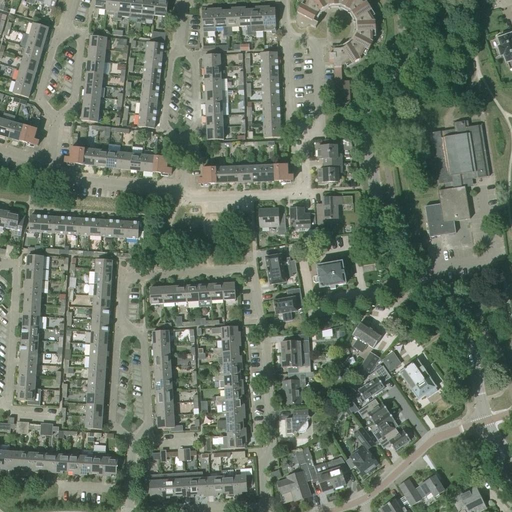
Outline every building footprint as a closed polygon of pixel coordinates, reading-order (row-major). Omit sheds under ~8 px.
[(48,0),(52,1),(49,10),(53,11),(56,2),(57,0),(48,0)] [(106,11),(107,0),(94,0),(94,9),(94,10),(93,19),(97,19),(98,10),(106,11)] [(107,0),(106,11),(106,15),(113,16),(113,21),(117,21),(119,0),(107,0)] [(119,0),(117,21),(121,22),(122,17),(129,18),(131,0),(119,0)] [(131,0),(129,18),(137,19),(137,23),(141,24),(143,0),(131,0)] [(143,0),(141,24),(145,24),(146,20),(153,21),(154,16),(155,0),(143,0)] [(156,0),(155,0),(154,16),(162,17),(161,26),(165,26),(166,17),(168,1),(163,1),(162,0),(157,0),(158,0),(156,0)] [(334,63),(336,94),(336,109),(350,108),(349,81),(342,82),(341,68),(342,67),(350,61),(353,65),(361,59),(360,58),(365,49),(369,51),(373,43),(372,42),(371,31),(376,31),(375,21),(374,22),(368,13),(372,11),(367,2),(365,3),(359,0),(309,0),(305,7),(302,5),(297,14),(313,22),(310,27),(311,27),(315,29),(318,24),(316,23),(315,23),(313,22),(318,14),(319,12),(327,7),(330,6),(339,5),(341,6),(350,10),(352,12),(356,20),(357,23),(358,32),(357,34),(353,42),(351,44),(343,49),(341,50),(340,50),(338,50),(337,46),(337,50),(331,51),(331,55),(329,55),(330,63),(334,63)] [(265,10),(263,10),(263,32),(271,32),(271,35),(276,35),(275,26),(276,26),(275,9),(270,10),(269,7),(264,8),(265,10)] [(255,10),(250,11),(252,36),(256,36),(256,33),(263,32),(263,10),(260,10),(260,8),(256,8),(255,8),(255,10)] [(239,27),(239,11),(236,11),(236,9),(231,9),(231,11),(227,12),(228,37),(232,37),(231,28),(239,27)] [(252,36),(250,11),(246,11),(246,9),(241,9),(241,11),(239,11),(239,27),(247,27),(247,36),(252,36)] [(215,32),(214,12),(212,12),(212,10),(207,10),(208,12),(202,13),(203,29),(204,38),(208,38),(208,33),(215,32)] [(228,37),(227,12),(222,12),(221,10),(217,10),(217,12),(214,12),(215,32),(216,32),(215,28),(223,28),(223,37),(228,37)] [(313,22),(297,14),(295,18),(296,23),(298,28),(301,30),(305,28),(308,27),(310,27),(313,22)] [(30,36),(45,40),(48,30),(48,29),(33,24),(30,36)] [(509,32),(500,35),(501,38),(498,39),(501,46),(498,47),(501,56),(504,55),(506,62),(507,62),(508,66),(511,65),(511,34),(510,35),(509,32)] [(30,36),(26,48),(42,52),(45,40),(30,36)] [(89,49),(105,51),(107,39),(91,37),(89,49)] [(147,43),(146,55),(162,57),(163,45),(147,43)] [(26,48),(23,59),(39,64),(42,52),(26,48)] [(105,51),(89,49),(88,61),(104,63),(105,51)] [(261,66),(277,66),(277,53),(261,54),(261,66)] [(146,55),(145,67),(161,69),(162,57),(146,55)] [(204,69),(220,68),(220,56),(204,56),(204,69)] [(39,64),(23,59),(20,71),(35,75),(39,64)] [(104,63),(88,61),(87,73),(103,75),(104,63)] [(277,66),(261,66),(262,78),(278,78),(277,66)] [(145,67),(143,79),(159,81),(161,69),(145,67)] [(220,68),(204,69),(205,81),(221,80),(220,68)] [(35,75),(20,71),(16,82),(32,87),(35,75)] [(87,73),(85,85),(102,87),(103,75),(87,73)] [(278,90),(278,78),(262,78),(262,90),(278,90)] [(143,79),(142,91),(158,93),(159,81),(143,79)] [(221,80),(205,81),(205,93),(221,92),(221,80)] [(32,87),(16,82),(13,94),(29,99),(32,87)] [(102,87),(85,85),(84,97),(100,99),(102,87)] [(279,102),(278,90),(262,90),(263,102),(279,102)] [(158,93),(142,91),(141,103),(157,105),(158,93)] [(221,92),(205,93),(206,105),(222,104),(221,92)] [(84,97),(83,109),(99,111),(100,99),(84,97)] [(279,102),(263,102),(263,114),(279,114),(279,102)] [(141,103),(139,115),(155,117),(157,105),(141,103)] [(222,116),(222,104),(206,105),(206,116),(222,116)] [(99,111),(83,109),(81,121),(98,123),(99,111)] [(5,113),(4,118),(15,121),(16,116),(5,113)] [(280,126),(279,114),(263,114),(264,126),(280,126)] [(155,117),(139,115),(138,127),(152,129),(154,129),(155,117)] [(223,128),(222,116),(206,116),(207,129),(223,128)] [(14,123),(2,120),(0,127),(0,136),(9,139),(14,123)] [(466,183),(473,182),(472,179),(490,176),(482,125),(469,127),(468,121),(454,123),(455,129),(429,133),(437,185),(444,183),(445,190),(438,191),(440,204),(443,223),(454,222),(470,219),(465,185),(466,183)] [(14,123),(9,139),(21,142),(25,127),(14,123)] [(280,126),(264,126),(264,139),(280,138),(280,126)] [(37,130),(33,129),(25,127),(21,142),(38,147),(39,142),(34,140),(37,130)] [(223,128),(207,129),(207,141),(223,140),(223,128)] [(324,165),(341,164),(341,155),(337,155),(337,146),(318,147),(318,160),(324,160),(324,165)] [(76,149),(72,148),(70,159),(65,158),(65,164),(82,166),(84,150),(76,149)] [(84,150),(82,166),(94,167),(96,151),(84,150)] [(96,151),(94,167),(106,168),(108,152),(96,151)] [(108,152),(106,168),(118,170),(120,153),(108,152)] [(120,153),(118,170),(130,171),(132,155),(120,153)] [(132,155),(130,171),(142,172),(144,156),(132,155)] [(144,156),(142,172),(154,173),(156,157),(144,156)] [(156,157),(154,173),(171,175),(172,170),(167,169),(168,159),(163,158),(156,157)] [(341,164),(324,165),(324,170),(318,171),(319,183),(338,182),(338,173),(342,173),(341,164)] [(276,182),(275,166),(263,167),(264,183),(276,182)] [(283,166),(275,166),(276,182),(293,181),(293,176),(288,176),(287,166),(283,166)] [(252,183),(251,167),(239,168),(240,184),(252,183)] [(263,167),(251,167),(252,183),(264,183),(263,167)] [(207,169),(203,169),(203,179),(198,180),(198,185),(216,185),(215,168),(207,169)] [(228,184),(227,168),(215,168),(216,185),(228,184)] [(240,184),(239,168),(227,168),(228,184),(240,184)] [(323,213),(317,214),(318,227),(330,226),(330,220),(338,220),(337,205),(352,205),(351,198),(323,199),(323,213)] [(443,223),(440,204),(425,207),(430,238),(456,234),(454,222),(443,223)] [(315,214),(310,214),(304,215),(304,209),(290,209),(291,229),(309,228),(309,240),(316,239),(315,214)] [(278,236),(286,236),(285,215),(284,215),(285,218),(278,218),(278,210),(260,211),(260,228),(278,227),(278,236)] [(7,212),(4,228),(15,231),(14,236),(21,237),(24,218),(19,217),(20,215),(7,212)] [(42,233),(43,217),(30,216),(29,233),(42,233)] [(55,218),(43,217),(42,233),(54,234),(55,218)] [(67,219),(55,218),(54,234),(66,235),(67,219)] [(67,219),(66,235),(78,236),(79,220),(67,219)] [(91,220),(79,220),(78,236),(90,236),(91,220)] [(91,220),(90,236),(102,237),(103,221),(91,220)] [(115,222),(103,221),(102,237),(114,238),(115,222)] [(115,222),(114,238),(126,239),(127,223),(115,222)] [(139,223),(127,223),(126,239),(143,240),(144,233),(139,232),(139,223)] [(266,272),(296,267),(295,261),(290,262),(290,259),(282,260),(281,255),(265,258),(267,271),(266,271),(266,272)] [(27,268),(43,269),(44,257),(28,256),(27,257),(27,268)] [(96,260),(96,273),(112,274),(112,263),(112,262),(96,260)] [(314,283),(316,284),(319,283),(320,289),(330,287),(331,290),(336,289),(335,286),(346,284),(342,262),(317,266),(318,276),(314,277),(313,279),(314,283)] [(296,267),(266,272),(266,273),(268,273),(270,286),(286,283),(285,279),(293,277),(292,274),(297,273),(296,267)] [(27,268),(26,280),(42,281),(43,269),(27,268)] [(112,274),(96,273),(95,285),(111,286),(112,274)] [(26,280),(25,293),(41,294),(42,281),(26,280)] [(235,284),(222,285),(223,301),(236,300),(235,294),(235,288),(235,284)] [(95,285),(94,297),(110,298),(111,286),(95,285)] [(210,285),(198,286),(199,302),(200,308),(211,308),(211,301),(210,285)] [(222,285),(210,285),(211,301),(223,301),(222,285)] [(199,302),(198,286),(186,287),(187,303),(199,302)] [(175,304),(175,287),(163,288),(164,304),(175,304)] [(187,303),(186,287),(175,287),(175,304),(187,303)] [(164,304),(163,288),(150,289),(151,305),(164,304)] [(303,306),(300,289),(287,291),(288,299),(274,302),(275,308),(274,308),(274,310),(275,309),(276,315),(282,314),(284,322),(292,321),(291,313),(298,312),(297,307),(303,306)] [(25,293),(24,305),(40,306),(41,294),(25,293)] [(110,298),(94,297),(93,309),(109,310),(110,298)] [(40,306),(24,305),(23,316),(40,318),(40,306)] [(109,310),(93,309),(92,321),(109,322),(109,316),(110,316),(110,311),(109,311),(109,310)] [(23,316),(23,328),(39,330),(40,318),(23,316)] [(92,321),(92,333),(108,334),(108,333),(109,333),(109,328),(108,328),(109,322),(92,321)] [(353,335),(357,338),(352,347),(362,354),(367,345),(374,349),(382,337),(361,323),(353,335)] [(39,330),(23,328),(23,330),(21,330),(21,335),(22,335),(22,341),(38,342),(39,330)] [(222,341),(238,340),(238,338),(240,338),(240,333),(238,333),(237,328),(221,329),(212,330),(212,334),(221,333),(222,341)] [(153,345),(169,344),(169,332),(152,333),(153,345)] [(108,334),(92,333),(91,345),(107,346),(108,334)] [(281,343),(282,356),(301,355),(309,354),(308,335),(293,336),(294,342),(281,343)] [(238,340),(222,341),(222,349),(213,349),(213,354),(239,352),(238,347),(241,347),(240,342),(238,342),(238,340)] [(38,342),(22,341),(21,347),(20,347),(20,351),(21,351),(21,353),(37,354),(38,342)] [(170,357),(169,344),(153,345),(154,358),(170,357)] [(107,346),(91,345),(90,357),(106,358),(107,346)] [(239,352),(213,354),(214,358),(218,357),(218,363),(220,365),(239,364),(239,362),(242,362),(241,357),(239,357),(239,352)] [(21,353),(20,365),(36,366),(37,354),(21,353)] [(380,359),(371,353),(357,374),(365,379),(369,373),(370,374),(380,359)] [(295,371),(295,374),(305,373),(311,373),(309,354),(301,355),(282,356),(283,369),(289,368),(289,372),(295,371)] [(386,366),(397,359),(393,354),(383,361),(386,366)] [(106,358),(90,357),(89,369),(105,370),(106,358)] [(171,368),(170,357),(154,358),(155,369),(171,368)] [(436,387),(425,371),(426,371),(422,367),(417,360),(399,373),(418,400),(425,395),(427,398),(438,391),(436,388),(436,387)] [(220,365),(221,373),(215,373),(215,377),(240,376),(240,371),(242,371),(242,366),(240,366),(239,364),(220,365)] [(36,366),(20,365),(19,376),(36,378),(36,366)] [(381,388),(383,387),(380,382),(389,376),(389,377),(390,376),(383,367),(381,368),(380,366),(374,370),(375,372),(368,377),(372,383),(366,387),(365,387),(358,392),(364,400),(375,393),(377,394),(382,390),(381,388)] [(171,368),(155,369),(155,381),(172,380),(171,368)] [(89,369),(89,381),(105,382),(105,370),(89,369)] [(305,373),(295,374),(288,374),(288,382),(283,382),(285,406),(303,404),(300,404),(299,390),(306,390),(305,373)] [(19,376),(19,389),(35,390),(36,378),(19,376)] [(240,376),(215,377),(215,382),(220,381),(220,389),(225,389),(241,388),(241,386),(243,386),(243,381),(240,381),(240,376)] [(172,392),(172,380),(155,381),(156,393),(172,392)] [(105,382),(89,381),(88,393),(104,394),(105,382)] [(241,388),(225,389),(225,397),(216,398),(216,402),(242,400),(241,395),(244,395),(243,390),(241,390),(241,388)] [(35,390),(19,389),(18,401),(34,402),(35,390)] [(172,392),(156,393),(157,405),(173,404),(172,392)] [(104,394),(88,393),(87,405),(103,406),(104,394)] [(242,400),(216,402),(217,406),(221,406),(222,413),(226,413),(242,412),(242,410),(244,410),(244,405),(242,405),(242,400)] [(363,419),(368,416),(373,423),(388,413),(382,404),(379,406),(375,400),(358,412),(363,419)] [(174,416),(173,404),(157,405),(158,417),(174,416)] [(87,405),(86,417),(102,418),(103,406),(87,405)] [(334,407),(335,417),(343,406),(334,407)] [(308,422),(311,418),(308,416),(308,411),(293,412),(293,418),(292,419),(286,420),(287,435),(292,434),(294,436),(297,433),(300,434),(302,433),(304,433),(306,432),(307,430),(308,428),(309,426),(308,424),(308,422)] [(242,412),(226,413),(227,421),(217,422),(218,426),(243,424),(243,419),(245,419),(245,414),(242,414),(242,412)] [(372,435),(378,442),(396,430),(391,424),(394,421),(388,413),(373,423),(378,431),(372,435)] [(174,427),(174,416),(158,417),(158,429),(171,429),(171,432),(183,432),(182,426),(174,427)] [(102,418),(86,417),(85,429),(102,430),(102,418)] [(195,420),(195,427),(190,428),(190,431),(198,431),(198,427),(199,427),(199,420),(195,420)] [(0,430),(11,431),(11,429),(11,425),(0,423),(0,430)] [(243,429),(243,424),(218,426),(218,430),(227,429),(228,437),(244,436),(244,434),(246,434),(246,429),(243,429)] [(355,435),(365,448),(346,462),(351,470),(356,466),(363,476),(378,465),(367,451),(375,445),(363,429),(355,435)] [(396,430),(378,442),(384,450),(390,445),(395,451),(402,446),(403,447),(408,443),(408,442),(410,441),(404,432),(399,435),(396,430)] [(223,437),(223,445),(219,445),(219,450),(228,449),(228,450),(245,449),(244,443),(246,443),(246,438),(244,438),(244,436),(228,437),(223,437)] [(9,452),(0,451),(0,467),(1,468),(1,470),(6,470),(6,468),(8,468),(9,452)] [(20,453),(9,452),(8,468),(10,468),(10,471),(15,471),(15,469),(19,469),(20,453)] [(93,458),(92,474),(97,474),(97,476),(102,477),(102,474),(104,475),(105,458),(106,452),(94,452),(93,458)] [(303,452),(296,454),(299,466),(300,466),(302,465),(307,464),(303,452)] [(20,453),(19,469),(25,469),(25,472),(30,472),(30,470),(32,470),(33,454),(20,453)] [(33,454),(32,470),(34,470),(34,472),(39,473),(39,470),(44,471),(45,454),(33,454)] [(57,455),(45,454),(44,471),(49,471),(49,473),(54,473),(54,471),(56,471),(57,455)] [(69,456),(57,455),(56,471),(58,472),(58,474),(63,474),(63,472),(68,472),(69,456)] [(81,457),(69,456),(68,472),(73,473),(73,475),(78,475),(78,473),(80,473),(81,457)] [(81,457),(80,473),(82,473),(82,475),(87,476),(87,473),(92,474),(93,458),(81,457)] [(105,458),(104,475),(106,475),(106,477),(111,477),(111,475),(117,475),(118,459),(105,458)] [(333,466),(327,468),(334,489),(345,485),(344,480),(344,479),(343,479),(342,474),(348,472),(344,463),(341,459),(332,462),(333,466)] [(306,483),(312,481),(307,464),(302,465),(300,466),(303,473),(286,478),(287,480),(278,483),(281,495),(291,492),(294,502),(311,497),(306,483)] [(326,464),(314,467),(309,469),(312,481),(318,479),(323,493),(334,489),(327,468),(326,464)] [(234,477),(227,477),(227,471),(221,472),(222,478),(223,494),(228,494),(228,496),(233,495),(233,493),(235,493),(234,477)] [(279,471),(271,473),(273,479),(281,477),(279,471)] [(198,473),(185,474),(187,496),(189,496),(189,498),(194,498),(194,496),(199,495),(198,479),(198,473)] [(174,497),(173,474),(162,475),(163,497),(165,497),(165,499),(170,499),(170,497),(174,497)] [(187,496),(185,474),(173,474),(174,497),(180,496),(180,499),(185,498),(185,496),(187,496)] [(222,478),(217,478),(216,474),(210,475),(210,478),(211,494),(213,494),(213,497),(218,496),(218,494),(223,494),(222,478)] [(163,497),(162,475),(149,476),(150,498),(156,498),(156,500),(161,500),(161,497),(163,497)] [(252,476),(246,476),(234,477),(235,493),(237,493),(237,495),(242,495),(242,493),(247,492),(247,486),(253,486),(252,476)] [(409,480),(399,486),(412,507),(422,500),(421,500),(431,493),(434,498),(445,491),(441,485),(442,484),(440,481),(438,482),(435,476),(425,483),(415,490),(409,480)] [(210,478),(198,479),(199,495),(204,495),(204,497),(209,497),(209,495),(211,494),(210,478)] [(474,511),(479,511),(486,509),(478,493),(468,498),(465,493),(454,498),(459,508),(465,505),(467,511),(469,511),(474,510),(474,511)] [(408,511),(406,507),(401,510),(395,501),(381,509),(382,511),(408,511)]
